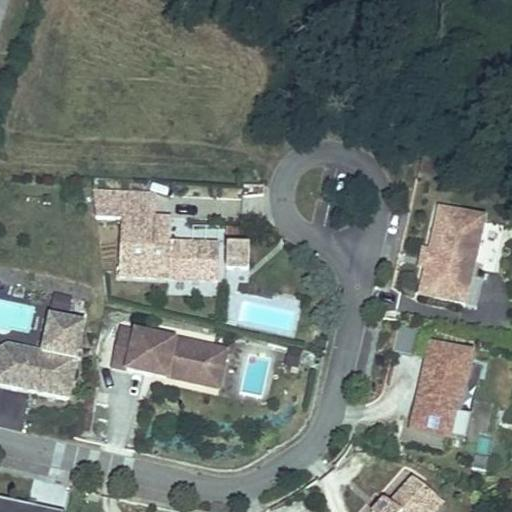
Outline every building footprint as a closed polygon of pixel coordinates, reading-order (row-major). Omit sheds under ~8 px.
[(151,198),(90,194),(93,220),(118,221),(116,279),(165,281),(215,284),(217,248),(167,245),(169,222),(150,221),(151,198)] [(469,280),(482,222),(436,211),(426,253),(425,259),(427,260),(425,270),(423,269),(422,270),(416,297),(462,307),(469,280)] [(246,249),(224,248),(223,270),(245,271),(246,249)] [(425,270),(427,260),(425,259),(426,253),(420,252),(416,269),(422,270),(423,269),(425,270)] [(478,311),(485,283),(469,280),(462,307),(478,311)] [(165,281),(164,295),(214,298),(215,284),(165,281)] [(49,309),(66,314),(71,298),(54,293),(49,309)] [(294,335),(299,301),(240,293),(235,328),(294,335)] [(0,352),(0,390),(73,404),(80,368),(89,325),(52,318),(45,353),(9,346),(0,352)] [(132,331),(118,328),(109,368),(124,371),(132,331)] [(210,348),(132,331),(124,371),(201,388),(210,348)] [(399,332),(394,352),(407,355),(412,335),(399,332)] [(453,415),(465,364),(446,360),(448,350),(427,345),(419,379),(424,380),(422,391),(417,390),(410,421),(423,424),(421,434),(461,443),(467,419),(453,415)] [(225,351),(210,348),(201,388),(216,391),(225,351)] [(465,364),(468,355),(448,350),(446,360),(465,364)] [(467,419),(479,368),(465,364),(453,415),(467,419)] [(421,434),(423,424),(410,421),(407,431),(421,434)] [(431,511),(438,504),(410,479),(387,506),(381,501),(371,511),(431,511)] [(49,511),(0,501),(0,511),(49,511)]
